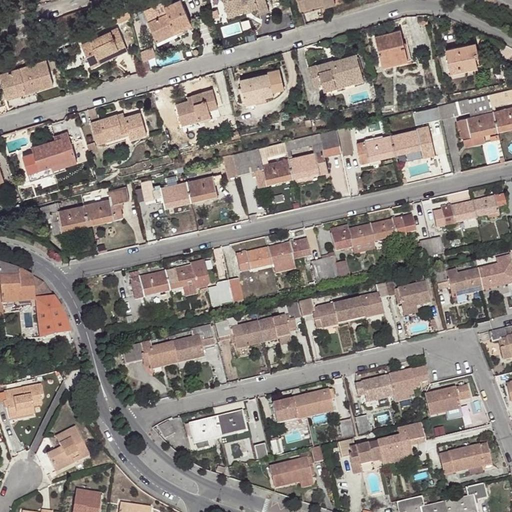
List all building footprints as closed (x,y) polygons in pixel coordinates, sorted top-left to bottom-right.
[(151,15),(156,32),(177,25),(178,30),(195,24),(191,9),(188,0),(177,0),(171,2),(173,9),(151,15)] [(201,0),(188,0),(191,9),(203,6),(201,0)] [(223,0),(227,10),(247,4),(248,8),(257,6),(259,12),(270,8),(267,0),(223,0)] [(298,0),(302,10),(336,1),(335,0),(298,0)] [(228,15),(248,8),(247,4),(227,10),(228,15)] [(128,10),(115,16),(118,23),(130,17),(128,10)] [(157,36),(178,30),(177,25),(156,32),(157,36)] [(92,66),(105,60),(103,56),(118,49),(120,53),(129,49),(118,26),(82,45),(92,66)] [(399,29),(374,36),(380,60),(406,53),(404,45),(399,29)] [(477,37),(447,43),(451,66),(477,61),(477,58),(475,47),(479,46),(477,37)] [(186,47),(189,58),(205,54),(208,47),(206,41),(186,47)] [(105,60),(120,53),(118,49),(103,56),(105,60)] [(408,59),(406,53),(380,60),(382,66),(408,59)] [(331,61),(310,67),(315,87),(323,85),(325,91),(338,88),(337,85),(364,78),(358,55),(335,61),(336,64),(332,66),(331,61)] [(47,60),(1,75),(8,98),(54,83),(47,60)] [(242,80),(247,101),(267,96),(274,93),(269,73),(242,80)] [(365,82),(364,78),(337,85),(338,88),(338,89),(365,82)] [(511,86),(509,87),(487,92),(490,104),(511,98),(511,99),(511,104),(491,110),(495,130),(511,126),(511,86)] [(189,101),(177,104),(182,124),(200,119),(199,115),(209,112),(209,110),(218,108),(213,90),(192,96),(193,100),(189,101)] [(487,90),(450,99),(436,102),(439,115),(468,108),(466,97),(487,92),(487,90)] [(466,97),(468,108),(490,104),(487,92),(466,97)] [(268,101),(267,96),(247,101),(248,106),(268,101)] [(436,102),(425,104),(427,116),(428,118),(439,116),(439,115),(436,102)] [(425,104),(409,108),(412,120),(421,117),(427,116),(425,104)] [(490,104),(468,108),(469,115),(491,110),(490,104)] [(491,110),(469,115),(457,117),(461,138),(484,133),(489,132),(495,130),(491,110)] [(98,143),(108,140),(107,136),(128,130),(129,134),(130,139),(148,133),(142,114),(126,118),(116,121),(114,116),(93,121),(98,143)] [(423,125),(421,117),(412,120),(414,127),(423,125)] [(313,133),(317,132),(313,118),(304,121),(306,128),(311,127),(313,133)] [(344,125),(334,128),(336,138),(339,150),(340,154),(351,152),(344,125)] [(414,127),(389,133),(394,153),(421,147),(423,156),(435,153),(429,130),(425,130),(423,125),(414,127)] [(321,148),(288,155),(292,177),(319,171),(315,155),(323,154),(339,150),(336,138),(334,128),(317,132),(319,141),(321,148)] [(57,138),(33,145),(35,151),(38,163),(40,167),(54,163),(55,167),(78,160),(69,130),(60,132),(61,137),(57,138)] [(108,140),(129,134),(128,130),(107,136),(108,140)] [(313,133),(284,141),(286,149),(319,141),(317,132),(313,133)] [(394,153),(389,133),(354,141),(359,161),(394,153)] [(484,133),(461,138),(463,144),(485,139),(484,133)] [(284,141),(258,148),(260,155),(260,156),(261,162),(267,160),(265,155),(286,150),(286,149),(284,141)] [(261,162),(260,156),(260,155),(258,148),(245,151),(234,154),(238,171),(254,168),(262,166),(265,183),(292,177),(288,155),(267,160),(261,162)] [(38,163),(35,151),(23,154),(27,166),(38,163)] [(234,154),(223,157),(227,177),(238,174),(238,171),(234,154)] [(219,163),(211,164),(212,173),(221,171),(219,163)] [(193,164),(185,167),(187,173),(195,171),(193,164)] [(262,166),(254,168),(258,184),(265,183),(262,166)] [(192,200),(218,194),(215,181),(214,177),(222,175),(221,171),(212,173),(187,179),(192,200)] [(165,206),(192,200),(187,179),(153,187),(151,178),(141,180),(144,194),(161,190),(165,206)] [(88,224),(123,216),(120,200),(129,198),(126,186),(108,190),(109,197),(83,203),(88,224)] [(452,200),(471,196),(470,190),(451,195),(452,200)] [(470,201),(475,222),(498,216),(496,208),(494,203),(503,201),(501,194),(493,196),(470,201)] [(470,201),(440,208),(445,228),(475,222),(470,201)] [(62,230),(88,224),(83,203),(57,209),(56,202),(39,206),(42,218),(50,216),(53,231),(62,230)] [(409,215),(400,217),(405,238),(414,236),(409,215)] [(373,245),(405,238),(400,217),(369,224),(373,245)] [(335,254),(373,245),(369,224),(347,229),(330,233),(335,254)] [(432,254),(442,252),(439,237),(429,239),(432,254)] [(422,256),(432,254),(429,239),(419,242),(422,256)] [(272,267),(274,267),(276,275),(305,268),(298,240),(268,247),(272,267)] [(241,275),(272,267),(268,247),(236,255),(241,275)] [(511,258),(511,255),(497,259),(498,265),(511,261),(511,258)] [(511,261),(498,265),(479,270),(483,288),(511,281),(511,261)] [(446,262),(435,265),(436,271),(447,268),(446,262)] [(0,287),(2,304),(35,300),(33,277),(25,273),(19,269),(15,268),(9,266),(0,263),(0,287)] [(192,287),(197,286),(193,270),(202,268),(201,263),(165,271),(170,292),(179,290),(192,287)] [(329,263),(317,265),(321,288),(334,284),(329,263)] [(317,265),(305,268),(310,291),(321,288),(317,265)] [(202,268),(193,270),(197,286),(192,287),(193,293),(204,291),(207,287),(202,268)] [(479,270),(450,276),(447,268),(436,271),(439,285),(453,282),(456,295),(483,288),(479,270)] [(144,297),(170,292),(165,271),(139,277),(137,272),(129,274),(131,284),(141,281),(144,297)] [(59,305),(54,298),(46,291),(33,277),(35,300),(40,339),(71,332),(70,328),(65,318),(62,310),(59,305)] [(386,280),(389,292),(397,290),(398,294),(401,293),(404,307),(419,304),(431,301),(426,281),(396,288),(394,278),(386,280)] [(377,282),(380,294),(389,292),(386,280),(377,282)] [(135,299),(144,297),(141,281),(131,284),(135,299)] [(192,287),(179,290),(182,301),(194,298),(193,293),(192,287)] [(236,309),(231,287),(220,289),(220,293),(220,294),(214,295),(215,297),(221,296),(224,312),(236,309)] [(346,299),(351,320),(377,314),(375,302),(374,298),(378,297),(377,292),(346,299)] [(215,315),(224,312),(221,296),(215,297),(214,295),(220,294),(220,293),(211,294),(215,315)] [(240,293),(233,294),(236,307),(243,306),(240,293)] [(320,311),(324,326),(351,320),(346,299),(317,306),(315,298),(302,301),(306,314),(320,311)] [(262,319),(267,340),(282,336),(292,334),(293,334),(289,318),(293,317),(304,314),(301,301),(289,304),(290,312),(262,319)] [(419,304),(404,307),(405,313),(420,309),(419,304)] [(236,335),(239,346),(267,340),(262,319),(230,326),(229,320),(218,323),(221,334),(227,333),(232,332),(236,331),(236,335)] [(176,340),(180,360),(207,354),(205,344),(204,339),(217,336),(214,324),(205,327),(195,329),(197,335),(176,340)] [(504,326),(489,330),(491,339),(502,336),(504,340),(503,340),(504,343),(501,344),(504,356),(511,354),(511,327),(505,329),(504,326)] [(204,339),(205,344),(219,341),(217,336),(204,339)] [(152,357),(154,366),(180,360),(176,340),(149,346),(149,341),(125,348),(125,347),(128,362),(148,357),(147,352),(150,351),(152,357)] [(419,373),(421,382),(430,380),(427,364),(415,367),(387,374),(392,394),(393,402),(405,399),(403,392),(412,390),(417,388),(416,386),(413,374),(419,373)] [(422,385),(421,382),(419,373),(413,374),(416,386),(422,385)] [(387,374),(355,381),(357,388),(361,387),(363,393),(365,401),(392,394),(387,374)] [(424,391),(428,411),(459,404),(455,388),(459,388),(461,395),(470,393),(466,380),(424,391)] [(355,381),(353,382),(356,394),(363,393),(361,387),(357,388),(355,381)] [(309,414),(334,408),(330,393),(335,393),(334,387),(304,394),(309,414)] [(30,393),(31,415),(35,414),(34,411),(45,408),(44,401),(46,401),(43,390),(30,393)] [(403,392),(405,399),(413,397),(412,390),(403,392)] [(20,422),(19,417),(31,415),(30,393),(10,397),(12,405),(8,406),(11,424),(20,422)] [(282,421),(309,414),(304,394),(273,401),(275,407),(279,406),(280,410),(282,421)] [(220,436),(246,430),(244,418),(243,415),(247,414),(246,408),(215,416),(220,436)] [(448,418),(462,415),(461,410),(447,412),(448,418)] [(367,413),(356,415),(360,431),(370,428),(367,413)] [(192,442),(220,436),(215,416),(185,423),(186,428),(189,427),(190,431),(192,442)] [(350,417),(339,420),(343,435),(354,432),(350,417)] [(167,419),(158,425),(165,435),(174,430),(167,419)] [(395,434),(377,439),(382,459),(397,455),(398,457),(407,455),(404,445),(403,441),(420,437),(416,422),(393,427),(395,434)] [(50,458),(56,471),(74,463),(77,467),(84,463),(83,459),(91,456),(79,431),(53,444),(58,454),(50,458)] [(281,437),(271,440),(273,452),(284,450),(281,437)] [(358,465),(382,459),(377,439),(353,445),(352,437),(336,441),(340,457),(348,455),(350,465),(358,463),(358,465)] [(403,441),(404,445),(421,441),(420,437),(403,441)] [(265,442),(254,444),(257,457),(268,454),(265,442)] [(319,444),(311,446),(315,461),(323,459),(319,444)] [(438,454),(443,474),(487,464),(484,452),(482,452),(480,445),(438,454)] [(397,455),(382,459),(383,464),(398,460),(398,457),(397,455)] [(308,456),(269,466),(271,476),(273,486),(298,480),(310,477),(306,463),(310,462),(308,456)] [(315,483),(310,462),(306,463),(310,477),(298,480),(300,486),(315,483)] [(59,476),(77,467),(74,463),(56,471),(59,476)] [(358,463),(350,465),(353,474),(360,472),(358,465),(358,463)] [(446,511),(474,511),(473,501),(485,498),(481,483),(462,488),(464,497),(444,502),(446,511)] [(101,511),(104,498),(79,494),(76,511),(101,511)] [(446,511),(444,502),(420,508),(417,497),(395,502),(398,511),(404,511),(446,511)]
